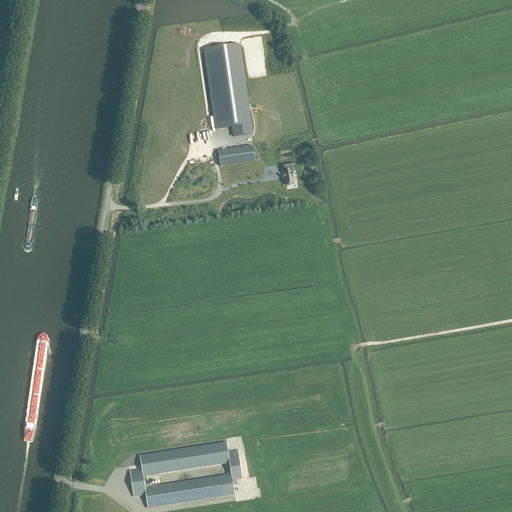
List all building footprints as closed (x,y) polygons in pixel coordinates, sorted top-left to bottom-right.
[(232,138),(253,135),(240,45),(203,50),(215,129),(231,127),(232,138)] [(253,147),(218,152),(219,166),(255,162),(253,147)] [(288,189),(286,180),(284,169),(276,171),(275,165),(286,164),(285,156),(266,159),(268,166),(273,166),(275,178),(273,178),(273,186),(277,185),(276,191),(288,189)] [(134,497),(146,495),(148,509),(235,495),(233,485),(238,485),(237,480),(242,479),(238,451),(228,452),(226,443),(140,456),(142,470),(130,472),(134,497)] [(272,460),(272,458),(272,456),(271,454),(270,452),(269,450),(267,449),(265,448),(263,447),(261,447),(259,447),(257,447),(255,448),(253,449),(251,450),(250,452),(249,454),(248,456),(248,458),(248,460),(249,462),(250,464),(251,466),(252,468),(254,469),(256,470),(258,471),(260,471),(262,471),(264,470),(266,469),(268,468),(270,466),(271,464),(272,462),(272,460)]
